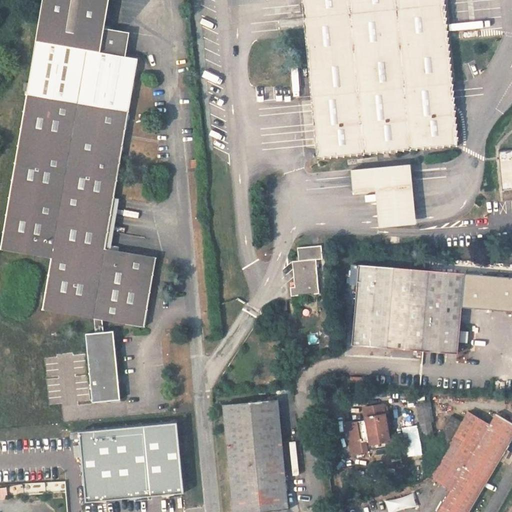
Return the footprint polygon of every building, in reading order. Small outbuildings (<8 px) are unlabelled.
[(101,262),(136,51),(118,50),(120,30),(100,28),(105,0),(36,0),(0,219),(0,244),(47,253),(39,304),(89,312),(91,326),(71,329),(77,400),(115,397),(111,326),(100,326),(99,314),(142,321),(149,269),(101,262)] [(311,0),(324,161),(470,148),(456,0),(311,0)] [(511,190),(502,191),(502,198),(511,197),(511,190)] [(296,293),(324,293),(322,257),(330,256),(329,242),(305,244),(305,258),(298,258),(300,284),(296,284),(296,293)] [(451,354),(463,344),(470,275),(363,263),(355,344),(451,354)] [(451,354),(462,355),(463,344),(451,354)] [(281,397),(226,402),(236,511),(291,506),(281,397)] [(388,406),(370,408),(375,445),(393,442),(388,406)] [(440,435),(453,443),(433,477),(456,490),(442,511),(472,511),(511,446),(511,419),(501,414),(496,424),(471,411),(465,421),(453,414),(440,435)] [(408,458),(422,455),(415,417),(400,420),(408,458)] [(426,429),(427,444),(436,443),(435,428),(426,429)] [(289,474),(295,474),(293,441),(287,441),(289,474)] [(66,492),(65,481),(24,483),(25,494),(66,492)] [(22,484),(8,487),(9,495),(23,492),(22,484)]
